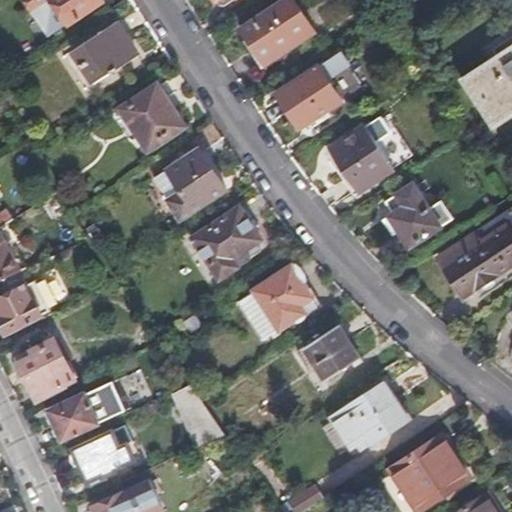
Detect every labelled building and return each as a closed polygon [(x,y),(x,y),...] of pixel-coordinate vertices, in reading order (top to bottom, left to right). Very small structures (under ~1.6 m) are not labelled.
[(50,36),(103,1),(102,0),(25,0),(35,13),(50,36)] [(296,0),(285,0),(243,30),(266,64),(317,31),(296,0)] [(118,20),(74,49),(96,84),(134,60),(121,41),(128,37),(118,20)] [(140,55),(128,37),(121,41),(134,60),(140,55)] [(511,45),(465,76),(495,120),(511,108),(511,45)] [(321,64),(280,92),(304,127),(319,116),(322,121),(321,122),(322,123),(335,114),(331,108),(345,98),(365,84),(350,63),(353,61),(344,48),(341,50),(321,64)] [(161,83),(122,108),(148,148),(188,124),(161,83)] [(382,114),(367,124),(331,148),(359,190),(395,165),(414,153),(396,125),(391,128),(382,114)] [(198,146),(159,171),(180,205),(220,180),(210,163),(213,156),(208,149),(201,149),(198,146)] [(416,181),(389,199),(397,211),(391,214),(411,244),(444,223),(456,215),(444,198),(433,205),(416,181)] [(239,207),(194,237),(201,248),(199,250),(209,265),(212,264),(220,276),(239,263),(235,257),(260,240),(239,207)] [(511,208),(442,256),(466,292),(511,261),(511,208)] [(0,212),(0,225),(10,219),(4,210),(0,212)] [(0,243),(0,277),(13,272),(0,243)] [(292,265),(236,302),(263,340),(295,320),(297,321),(300,322),(303,322),(306,320),(307,317),(308,314),(307,311),(318,305),(292,265)] [(35,296),(20,269),(13,272),(0,277),(0,311),(0,312),(0,326),(1,328),(5,329),(6,331),(54,306),(46,291),(35,296)] [(56,306),(68,298),(55,276),(43,284),(56,306)] [(340,322),(306,344),(329,380),(363,357),(340,322)] [(16,353),(20,360),(22,366),(20,368),(19,370),(19,373),(19,376),(21,379),(24,380),(27,380),(30,379),(38,396),(65,382),(63,379),(78,371),(71,357),(65,360),(55,339),(34,349),(32,345),(16,353)] [(117,378),(51,406),(57,419),(55,422),(54,425),(54,428),(56,431),(58,433),(61,434),(64,434),(65,436),(130,408),(117,378)] [(386,381),(348,406),(331,417),(351,447),(359,441),(363,448),(372,442),(410,417),(386,381)] [(201,398),(193,385),(176,393),(201,445),(226,434),(201,398)] [(130,423),(114,430),(73,448),(71,453),(78,467),(81,466),(85,475),(90,473),(92,477),(105,472),(106,474),(118,468),(117,466),(140,455),(134,440),(136,439),(130,423)] [(441,434),(390,469),(418,511),(469,477),(441,434)] [(152,478),(97,503),(100,511),(156,511),(165,508),(152,478)] [(287,502),(294,511),(301,511),(323,497),(314,484),(287,502)] [(497,511),(486,494),(459,511),(497,511)]
